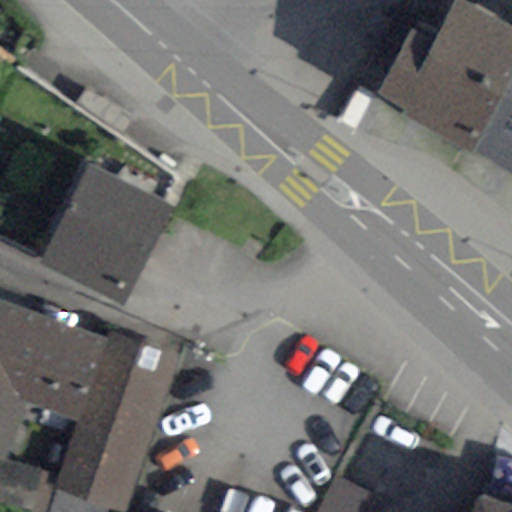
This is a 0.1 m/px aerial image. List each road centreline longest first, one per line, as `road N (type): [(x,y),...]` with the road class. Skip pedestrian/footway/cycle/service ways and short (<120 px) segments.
road 1 (residential): [(401,251),(304,308),(236,323),(168,320),(110,305),(0,253)]
road 2 (primary): [(401,251),(194,68)]
road 3 (residential): [(194,68),(255,25),(302,4),(339,0)]
road 4 (primary): [(511,350),(401,251)]
